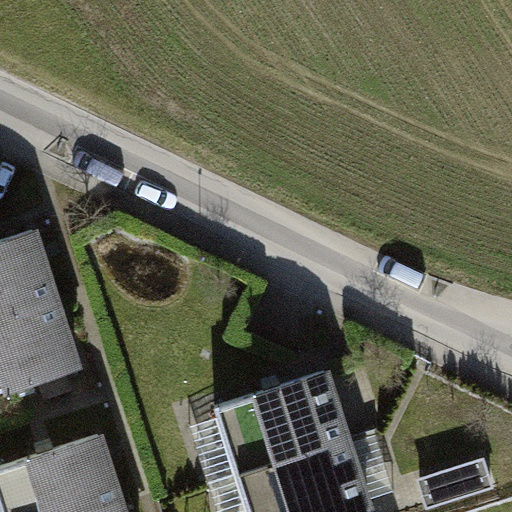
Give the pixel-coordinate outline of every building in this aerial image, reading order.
[(0,314),(57,297),(35,230),(0,241),(0,314)] [(0,390),(79,365),(57,297),(0,314),(0,390)] [(349,437),(327,370),(216,406),(238,473),(349,437)] [(88,511),(123,501),(101,434),(0,466),(0,500),(3,511),(88,511)] [(349,511),(371,505),(349,437),(238,473),(250,511),(349,511)] [(424,481),(432,507),(495,488),(486,461),(424,481)] [(126,511),(123,501),(88,511),(126,511)]
